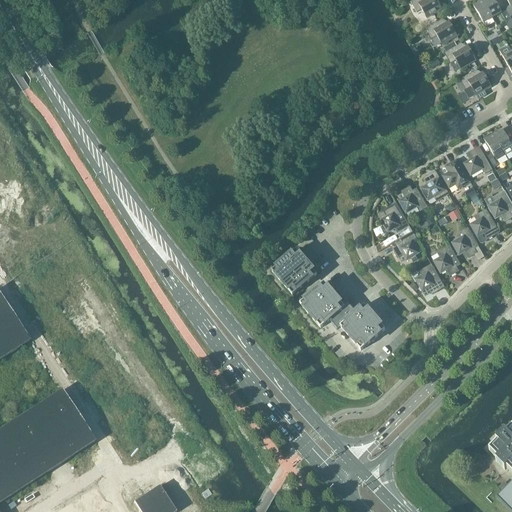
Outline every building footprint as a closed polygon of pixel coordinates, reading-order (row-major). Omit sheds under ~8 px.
[(415,0),(411,3),(417,13),(422,10),(427,19),(442,10),(435,0),(415,0)] [(493,19),(501,14),(507,24),(511,21),(511,20),(505,8),(500,11),(493,0),(484,0),(482,1),(493,19)] [(493,19),(482,1),(473,7),(483,24),(493,19)] [(432,26),(426,29),(432,40),(437,37),(442,45),(457,37),(449,23),(445,25),(442,20),(437,23),(432,26)] [(496,34),(487,39),(490,43),(491,42),(498,38),(496,34)] [(454,43),(444,49),(447,53),(452,49),(457,47),(454,43)] [(447,53),(445,54),(451,64),(456,61),(461,70),(476,61),(468,48),(464,50),(461,44),(457,47),(452,49),(447,53)] [(511,52),(503,58),(511,73),(511,52)] [(460,80),(466,91),(465,91),(469,99),(476,96),(491,88),(483,74),(480,76),(477,71),(460,80)] [(474,107),(483,105),(481,97),(472,100),(474,107)] [(0,127),(0,204),(35,181),(0,127)] [(506,156),(511,152),(511,146),(511,145),(502,130),(493,135),(506,156)] [(491,134),(487,137),(487,139),(484,140),(493,155),(488,158),(494,168),(500,165),(497,161),(506,156),(493,135),(492,136),(491,134)] [(464,165),(471,177),(483,170),(485,174),(492,170),(479,148),(467,155),(470,161),(464,165)] [(442,177),(449,189),(456,186),(458,190),(470,183),(457,160),(445,167),(448,173),(442,177)] [(503,168),(497,172),(500,177),(506,173),(503,168)] [(421,190),(428,202),(434,198),(437,202),(449,195),(436,173),(423,180),(427,186),(421,190)] [(493,174),(487,178),(490,183),(496,180),(493,174)] [(498,180),(491,184),(495,192),(502,188),(498,180)] [(399,202),(406,214),(418,208),(420,212),(427,208),(416,190),(412,192),(411,190),(409,191),(408,189),(402,192),(405,199),(399,202)] [(473,189),(464,194),(468,200),(476,195),(473,189)] [(493,199),(495,203),(488,207),(495,220),(502,216),(505,222),(511,219),(510,216),(511,215),(511,214),(511,213),(511,212),(511,205),(504,192),(493,199)] [(396,204),(384,211),(377,215),(388,233),(395,229),(397,234),(409,227),(396,204)] [(446,207),(446,210),(448,214),(455,209),(452,204),(446,207)] [(470,225),(477,238),(483,234),(487,240),(499,233),(486,210),(474,217),(477,222),(470,225)] [(456,211),(449,215),(452,221),(455,220),(460,217),(456,211)] [(427,220),(427,222),(431,229),(436,225),(431,217),(427,220)] [(397,234),(401,240),(413,233),(409,227),(397,234)] [(452,244),(459,256),(465,253),(469,259),(475,255),(474,253),(476,252),(474,250),(479,247),(468,229),(461,233),(464,237),(452,244)] [(396,251),(394,252),(397,258),(403,255),(407,261),(410,259),(411,259),(415,256),(419,254),(412,242),(417,240),(413,233),(401,240),(394,244),(397,248),(395,249),(396,251)] [(440,258),(434,262),(441,274),(447,271),(450,277),(456,273),(455,271),(457,270),(456,268),(460,265),(450,247),(438,254),(440,258)] [(272,272),(282,284),(307,263),(296,251),(272,272)] [(307,263),(282,284),(293,296),(317,275),(307,263)] [(415,280),(425,297),(431,293),(432,295),(444,288),(431,265),(419,272),(422,276),(415,280)] [(310,317),(335,296),(324,284),(300,304),(310,317)] [(335,296),(310,317),(321,329),(345,308),(335,296)] [(0,511),(0,503),(95,442),(62,392),(0,431),(0,360),(28,342),(0,298),(0,511)] [(345,308),(329,321),(337,330),(341,327),(344,331),(350,339),(375,318),(368,310),(364,306),(360,310),(356,313),(348,305),(345,307),(345,308)] [(375,318),(350,339),(361,351),(385,330),(375,318)] [(510,511),(511,511),(511,428),(489,451),(497,460),(496,461),(505,470),(506,469),(511,474),(511,483),(497,498),(510,511)] [(191,479),(199,473),(197,469),(189,475),(191,479)] [(175,511),(159,487),(134,503),(139,511),(175,511)] [(86,511),(78,500),(58,511),(86,511)]
